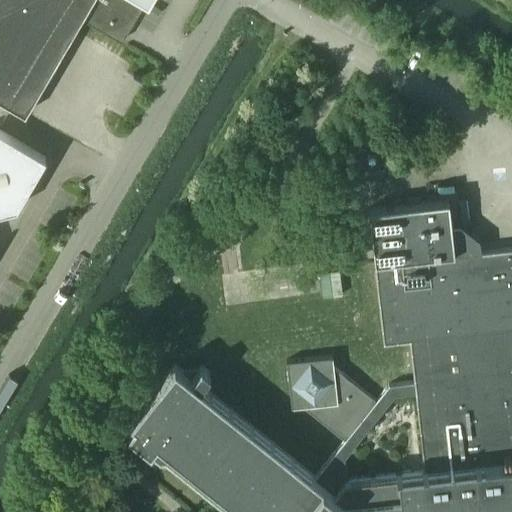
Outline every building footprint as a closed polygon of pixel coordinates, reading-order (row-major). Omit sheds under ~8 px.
[(0,99),(24,113),(72,31),(81,17),(91,0),(23,0),(0,12),(0,99)] [(0,0),(0,12),(23,0),(0,0)] [(121,41),(144,2),(147,4),(149,0),(91,0),(81,17),(121,41)] [(413,116),(415,112),(408,108),(406,112),(413,116)] [(45,157),(0,130),(0,211),(16,207),(16,206),(45,157)] [(511,511),(511,247),(493,249),(454,254),(450,226),(448,199),(368,208),(374,261),(374,262),(383,342),(396,341),(409,340),(413,381),(401,383),(388,384),(376,400),(371,397),(368,394),(333,366),(332,355),(285,360),(291,407),(301,406),(334,432),(339,436),(344,440),(337,448),(329,458),(314,477),(208,393),(199,385),(209,372),(200,365),(195,372),(190,378),(173,364),(130,419),(133,422),(126,430),(149,448),(156,440),(217,489),(245,511),(511,511)]
